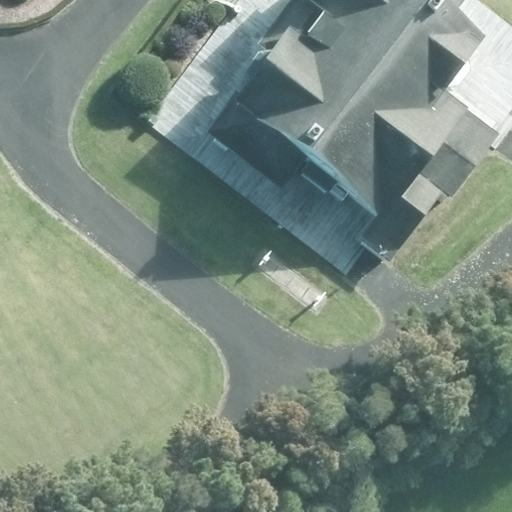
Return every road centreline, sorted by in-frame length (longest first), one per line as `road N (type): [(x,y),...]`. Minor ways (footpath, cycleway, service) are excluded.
road 1 (track): [(40,38),(35,124),(52,180),(281,356),(330,372),(379,355),(424,333),(511,246)]
road 2 (track): [(0,43),(40,38),(126,0)]
